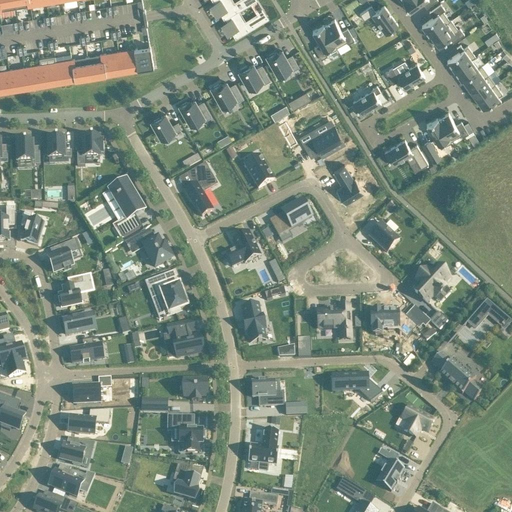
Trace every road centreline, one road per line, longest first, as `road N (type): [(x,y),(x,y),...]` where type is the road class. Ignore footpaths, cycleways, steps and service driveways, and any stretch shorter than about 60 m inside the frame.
road 1 (unclassified): [(233,365),(381,359),(443,411),(447,428),(397,511)]
road 2 (residential): [(445,75),(363,125),(376,144),(458,95)]
road 3 (residential): [(193,7),(0,40)]
road 4 (unclassified): [(56,374),(233,365)]
road 5 (residential): [(346,238),(389,277),(383,287),(303,291),(295,273)]
road 6 (unclassified): [(0,255),(32,262),(43,284),(56,374)]
road 7 (unclassified): [(220,511),(232,455),(233,365)]
road 8 (unclassified): [(56,374),(46,455),(13,511)]
road 9 (unclassified): [(119,115),(193,239)]
road 10 (unclassified): [(193,239),(233,365)]
road 11 (unclassified): [(224,55),(119,115)]
